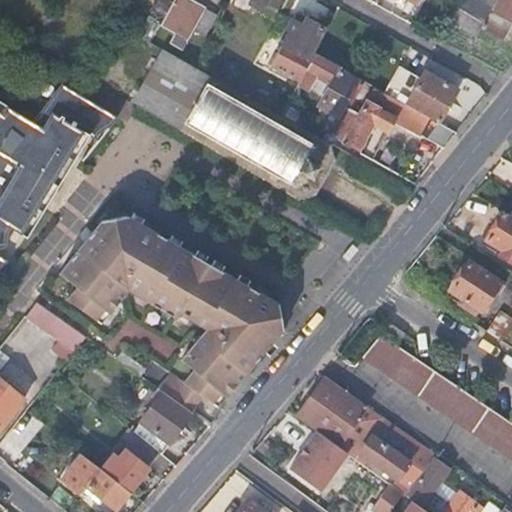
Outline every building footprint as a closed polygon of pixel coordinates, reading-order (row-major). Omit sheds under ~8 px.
[(203,7),(191,0),(172,0),(161,21),(186,36),(191,27),(203,7)] [(267,0),(250,0),(249,2),(262,10),(267,0)] [(461,0),(458,0),(448,19),(476,33),(491,16),(478,9),(461,0)] [(461,0),(478,9),(482,0),(461,0)] [(482,0),(478,9),(491,16),(498,8),(503,0),(482,0)] [(511,0),(503,0),(498,8),(511,16),(511,0)] [(214,13),(203,7),(191,27),(203,34),(214,13)] [(283,42),(271,62),(297,77),(303,68),(309,57),(305,55),(321,27),(306,18),(305,20),(295,14),(280,40),(283,42)] [(249,97),(164,50),(134,102),(153,112),(173,124),(295,195),(298,196),(314,192),(311,176),(319,161),(333,158),(328,143),(249,97)] [(339,67),(313,51),(309,57),(303,68),(327,83),(316,103),(333,113),(352,84),(355,79),(338,69),(339,67)] [(406,104),(422,77),(402,65),(385,93),(406,104)] [(406,104),(438,123),(458,89),(426,71),(422,77),(406,104)] [(356,77),(355,79),(352,84),(369,94),(374,86),(356,77)] [(89,129),(91,130),(104,107),(62,83),(38,123),(0,100),(0,265),(4,261),(5,258),(4,257),(1,255),(0,254),(0,248),(3,248),(5,246),(6,242),(8,233),(10,229),(11,226),(15,222),(31,207),(34,204),(36,199),(37,194),(38,188),(38,178),(48,167),(56,171),(65,157),(70,159),(89,129)] [(446,147),(458,134),(438,123),(406,104),(385,93),(374,86),(369,94),(343,142),(373,159),(397,120),(446,147)] [(276,110),(294,121),(296,116),(293,114),(294,110),(282,102),(276,110)] [(104,107),(91,130),(97,133),(99,130),(101,129),(107,127),(111,124),(114,119),(116,115),(104,107)] [(23,237),(70,159),(65,157),(56,171),(48,167),(38,178),(38,188),(37,194),(36,199),(34,204),(31,207),(15,222),(11,226),(10,229),(23,237)] [(203,396),(218,406),(279,333),(274,301),(201,257),(111,205),(57,272),(76,285),(66,298),(99,321),(107,311),(112,315),(131,292),(179,320),(182,315),(209,330),(184,362),(197,372),(187,386),(203,396)] [(511,261),(511,216),(505,212),(488,239),(504,249),(501,255),(511,261)] [(493,291),(497,283),(465,261),(446,290),(479,312),(493,291)] [(503,286),(497,283),(493,291),(499,295),(503,286)] [(274,301),(279,333),(282,330),(278,303),(274,301)] [(26,315),(72,350),(83,335),(36,302),(26,315)] [(387,320),(379,330),(399,343),(406,333),(387,320)] [(511,457),(511,423),(484,404),(403,350),(380,334),(363,355),(459,421),(511,457)] [(163,391),(191,411),(203,396),(187,386),(151,362),(141,376),(158,388),(163,391)] [(367,407),(325,377),(300,418),(317,430),(345,450),(348,444),(345,441),(344,440),(345,439),(346,437),(347,437),(348,437),(350,440),(358,428),(353,426),(367,407)] [(0,423),(21,397),(0,379),(0,423)] [(157,399),(163,391),(158,388),(153,395),(157,399)] [(159,451),(160,452),(191,411),(163,391),(157,399),(132,430),(159,451)] [(412,468),(428,449),(389,422),(373,440),(404,462),(412,468)] [(100,468),(128,490),(159,451),(132,430),(127,426),(122,433),(136,444),(131,451),(124,447),(117,455),(112,452),(100,468)] [(317,430),(290,466),(319,488),(347,451),(345,450),(317,430)] [(404,462),(373,440),(362,453),(393,476),(404,462)] [(434,457),(436,455),(428,449),(412,468),(412,469),(420,474),(431,462),(434,457)] [(451,471),(434,457),(431,462),(420,474),(408,490),(423,503),(451,471)] [(114,506),(128,490),(100,468),(91,460),(78,476),(114,506)] [(408,490),(420,474),(412,469),(396,487),(403,491),(405,493),(408,490)] [(387,511),(403,491),(396,487),(390,482),(371,508),(376,511),(387,511)] [(462,489),(443,511),(465,511),(475,500),(462,489)] [(247,498),(236,511),(273,511),(275,510),(266,504),(262,510),(247,498)] [(412,498),(401,511),(431,511),(425,507),(412,498)] [(430,501),(425,507),(431,511),(439,511),(441,509),(430,501)]
